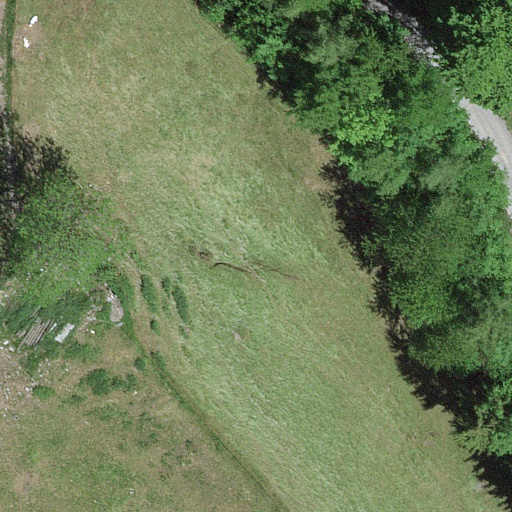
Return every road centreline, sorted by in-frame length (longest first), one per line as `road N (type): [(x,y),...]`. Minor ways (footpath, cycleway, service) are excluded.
road 1 (track): [(511,190),(486,119),(455,76),(377,0)]
road 2 (track): [(0,89),(0,243)]
